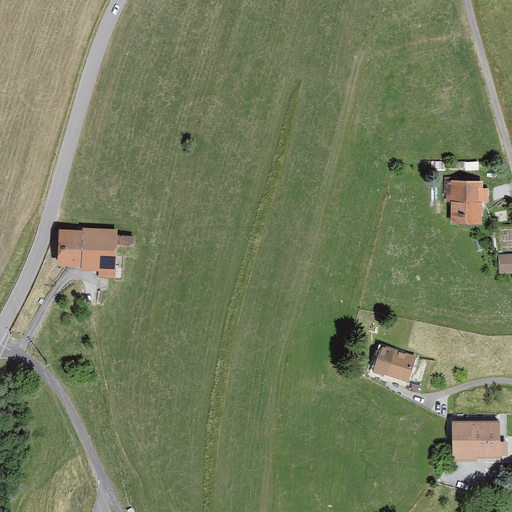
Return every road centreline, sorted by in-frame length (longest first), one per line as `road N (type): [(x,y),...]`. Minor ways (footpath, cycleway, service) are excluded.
road 1 (residential): [(508,511),(511,142),(471,0)]
road 2 (tertiary): [(0,329),(45,232),(119,0)]
road 3 (residential): [(0,344),(54,383),(120,511)]
